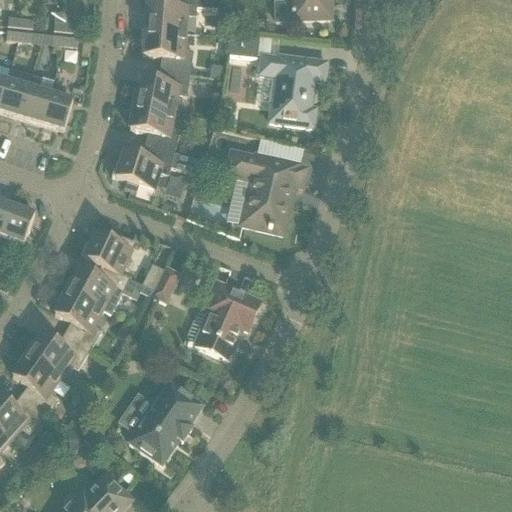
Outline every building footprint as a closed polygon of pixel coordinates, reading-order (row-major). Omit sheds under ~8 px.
[(224,14),(224,0),(164,0),(164,11),(146,9),(145,22),(142,22),(141,34),(184,38),(185,21),(195,22),(195,13),(224,14)] [(289,0),(290,6),(274,7),(275,26),(330,24),(329,0),(289,0)] [(19,33),(20,24),(7,23),(6,32),(19,33)] [(32,34),(32,25),(20,24),(19,33),(32,34)] [(65,38),(66,28),(54,27),(53,36),(65,38)] [(78,39),(79,30),(66,28),(65,38),(78,39)] [(189,79),(192,56),(183,54),(184,38),(141,34),(140,47),(143,47),(142,60),(160,62),(158,75),(189,79)] [(17,47),(18,37),(6,36),(5,46),(17,47)] [(30,49),(31,39),(18,37),(17,47),(30,49)] [(256,63),(258,41),(228,38),(225,60),(256,63)] [(63,52),(64,42),(52,41),(51,51),(63,52)] [(76,53),(77,43),(64,42),(63,52),(76,53)] [(277,63),(261,61),(258,80),(274,82),(268,127),(312,133),(315,114),(309,113),(313,85),(323,86),(326,68),(277,61),(277,63)] [(221,83),(223,70),(211,68),(209,81),(221,83)] [(186,102),(189,79),(158,75),(157,88),(139,84),(136,97),(133,96),(131,109),(173,117),(176,101),(186,102)] [(40,129),(49,99),(37,95),(40,84),(31,81),(27,92),(18,123),(40,129)] [(0,117),(18,123),(27,92),(5,86),(0,103),(0,117)] [(63,136),(72,105),(49,99),(40,129),(63,136)] [(173,158),(179,135),(170,133),(173,117),(131,109),(128,121),(131,121),(129,134),(147,138),(143,150),(173,158)] [(202,166),(173,158),(143,150),(140,163),(123,157),(118,170),(116,169),(112,180),(111,180),(110,181),(112,182),(125,186),(123,194),(135,198),(137,190),(153,195),(158,178),(167,181),(170,172),(199,179),(202,166)] [(179,150),(177,159),(188,161),(190,153),(179,150)] [(255,163),(231,157),(226,179),(250,185),(239,229),(282,239),(293,190),(301,192),(305,174),(297,172),(297,170),(255,160),(255,163)] [(194,200),(193,216),(210,217),(211,201),(194,200)] [(0,240),(0,241),(11,211),(0,206),(0,240)] [(22,249),(33,219),(11,211),(0,241),(22,249)] [(86,250),(81,260),(79,260),(79,261),(83,263),(104,273),(104,272),(119,279),(120,279),(130,256),(129,256),(132,247),(114,240),(114,239),(112,239),(112,240),(112,241),(110,246),(94,239),(88,251),(86,250)] [(152,296),(163,275),(151,269),(141,290),(152,296)] [(69,284),(63,295),(101,316),(109,320),(118,305),(121,299),(135,305),(139,297),(149,302),(150,301),(152,296),(141,290),(128,284),(128,283),(120,279),(119,279),(104,272),(104,273),(98,285),(78,274),(72,286),(69,284)] [(164,308),(178,280),(164,273),(163,275),(152,296),(150,301),(164,308)] [(246,336),(259,307),(215,288),(202,316),(208,319),(194,351),(227,365),(241,333),(246,336)] [(89,355),(101,335),(93,330),(101,316),(63,295),(57,306),(60,307),(53,319),(70,328),(63,339),(89,355)] [(89,355),(63,339),(56,350),(41,339),(33,350),(31,348),(24,358),(59,383),(68,369),(77,375),(89,355)] [(42,421),(57,403),(49,397),(59,383),(24,358),(16,368),(19,370),(11,381),(26,392),(18,402),(42,421)] [(156,401),(150,409),(137,400),(119,427),(135,438),(127,448),(160,471),(177,446),(181,449),(192,433),(188,430),(201,411),(168,389),(159,403),(156,401)] [(10,412),(0,403),(0,437),(9,446),(20,433),(28,439),(42,421),(18,402),(10,412)] [(62,437),(53,446),(67,459),(82,444),(68,431),(62,437)] [(0,470),(3,468),(0,461),(0,455),(9,446),(0,437),(0,470)] [(123,511),(131,505),(116,491),(104,479),(85,498),(82,495),(64,511),(123,511)]
